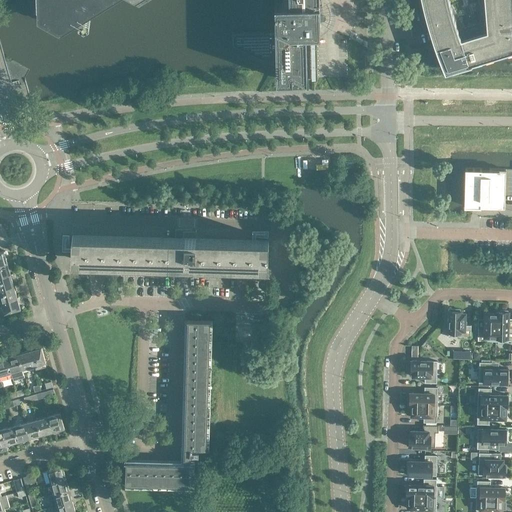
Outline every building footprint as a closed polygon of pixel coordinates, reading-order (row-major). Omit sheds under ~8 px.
[(143,0),(38,0),(39,16),(61,28),(79,17),(79,18),(79,24),(85,27),(90,24),(90,18),(84,14),(107,0),(126,0),(135,5),(143,0)] [(289,0),(290,0),(289,0),(289,1),(288,1),(288,0),(283,0),(282,0),(282,1),(277,1),(275,1),(275,2),(276,8),(275,8),(275,10),(276,10),(276,15),(275,15),(275,17),(276,17),(276,22),(275,22),(275,24),(276,24),(276,29),(276,31),(232,32),(233,45),(276,65),(277,71),(277,76),(277,78),(293,78),(293,76),(292,76),(292,70),(293,70),(300,74),(300,73),(306,76),(305,76),(307,77),(307,72),(307,67),(307,65),(306,59),(307,59),(307,58),(306,58),(306,52),(307,52),(307,50),(306,50),(306,45),(307,45),(307,43),(306,43),(306,38),(306,36),(306,31),(306,30),(308,30),(313,30),(319,30),(321,30),(321,28),(320,28),(320,23),(320,21),(321,21),(322,22),(323,22),(324,21),(325,21),(325,20),(326,20),(326,19),(326,18),(326,17),(325,17),(325,16),(324,16),(324,15),(323,15),(322,15),(321,15),(321,16),(320,16),(320,14),(320,9),(320,7),(319,1),(320,1),(319,0),(289,0)] [(442,64),(445,72),(511,51),(511,0),(421,0),(422,1),(424,10),(427,19),(429,27),(431,33),(433,41),(436,50),(438,54),(439,56),(442,64)] [(505,207),(506,170),(506,169),(489,169),(489,172),(482,171),(482,169),(465,168),(464,206),(481,207),(481,204),(488,204),(488,207),(505,207)] [(269,241),(252,240),(196,239),(196,233),(177,233),(177,238),(73,235),(72,259),(80,259),(88,259),(96,259),(104,259),(104,260),(105,260),(105,259),(112,260),(120,260),(128,260),(136,260),(144,260),(144,261),(152,261),(160,261),(168,261),(204,262),(210,262),(210,263),(212,263),(212,262),(219,263),(220,263),(227,263),(228,263),(235,263),(236,263),(243,263),(244,263),(251,263),(251,264),(252,264),(252,263),(259,264),(260,264),(267,264),(268,264),(269,241)] [(0,277),(11,274),(7,263),(0,264),(0,277)] [(11,274),(0,277),(0,290),(14,286),(11,274)] [(17,298),(14,286),(0,290),(0,298),(1,302),(17,298)] [(20,309),(17,298),(1,302),(4,313),(4,314),(21,309),(20,309)] [(465,325),(465,313),(461,313),(461,311),(460,311),(460,309),(450,309),(450,311),(449,311),(449,337),(471,337),(471,325),(465,325)] [(500,311),(497,311),(496,341),(508,341),(511,340),(511,328),(508,328),(509,312),(507,311),(507,310),(500,310),(500,311)] [(496,341),(497,311),(496,311),(496,312),(494,312),(494,311),(486,311),(486,312),(485,312),(484,329),(478,328),(478,340),(484,340),(484,341),(496,341)] [(211,320),(187,320),(187,321),(188,321),(188,322),(188,326),(188,330),(188,335),(188,339),(188,343),(187,343),(187,347),(188,347),(187,352),(187,356),(187,360),(187,364),(187,369),(187,372),(187,377),(186,381),(187,381),(186,386),(186,389),(186,394),(186,398),(186,403),(186,406),(186,411),(185,415),(186,415),(186,420),(185,420),(185,423),(185,428),(185,432),(185,437),(185,440),(185,445),(184,457),(184,461),(195,461),(195,448),(207,449),(207,448),(210,321),(211,321),(211,320)] [(41,348),(30,351),(34,366),(45,363),(46,363),(42,347),(41,347),(41,348)] [(34,366),(30,351),(18,354),(23,369),(34,366)] [(23,369),(18,354),(7,357),(11,373),(23,369)] [(11,373),(7,357),(0,359),(0,377),(1,381),(12,377),(11,373)] [(437,361),(411,360),(411,361),(409,361),(409,371),(411,371),(411,372),(413,372),(412,376),(425,377),(425,383),(437,383),(437,361)] [(509,382),(509,370),(507,370),(508,369),(491,368),(491,362),(479,362),(479,382),(507,383),(507,382),(509,382)] [(410,394),(408,394),(408,403),(410,403),(410,404),(438,405),(438,393),(437,393),(438,387),(424,387),(424,393),(410,392),(410,394)] [(507,396),(508,395),(491,394),(491,388),(479,388),(479,394),(478,394),(477,406),(507,407),(507,404),(508,404),(509,396),(507,396)] [(437,417),(438,405),(410,404),(410,405),(408,405),(408,415),(411,415),(411,416),(424,416),(424,422),(437,422),(437,416),(437,417)] [(507,407),(477,406),(477,418),(477,424),(489,424),(489,418),(506,419),(506,417),(507,417),(507,410),(506,410),(506,407),(507,407)] [(59,413),(48,416),(53,432),(64,428),(64,429),(60,413),(59,413)] [(53,432),(48,416),(37,419),(41,435),(53,432)] [(41,435),(37,419),(25,423),(29,438),(41,435)] [(29,438),(25,423),(13,426),(18,441),(29,438)] [(409,445),(409,446),(435,447),(435,432),(438,432),(438,425),(423,424),(423,431),(411,430),(411,434),(409,434),(409,436),(407,436),(407,445),(409,445)] [(18,441),(13,426),(2,429),(6,445),(18,441)] [(506,429),(478,428),(477,449),(489,449),(489,443),(506,443),(506,442),(507,442),(508,430),(506,430),(506,429)] [(505,474),(506,474),(507,465),(505,465),(505,463),(503,463),(503,459),(491,459),(491,453),(479,453),(479,475),(505,475),(505,474)] [(437,455),(425,455),(425,461),(408,460),(408,462),(407,462),(406,473),(408,473),(408,475),(436,476),(437,455)] [(124,461),(124,462),(126,462),(125,484),(126,484),(162,484),(194,485),(194,486),(195,486),(195,463),(194,462),(194,463),(127,461),(124,461)] [(63,466),(47,471),(48,471),(51,483),(66,478),(63,467),(63,466)] [(21,478),(13,480),(17,492),(24,490),(21,478)] [(69,490),(66,478),(51,483),(54,494),(69,490)] [(406,485),(406,493),(407,493),(407,496),(437,497),(437,485),(436,485),(436,479),(424,478),(424,485),(407,484),(407,485),(406,485)] [(476,486),(476,498),(504,499),(504,487),(490,487),(490,481),(477,480),(477,486),(476,486)] [(73,501),(69,490),(54,494),(57,506),(73,501)] [(7,495),(1,496),(0,496),(0,509),(5,508),(10,507),(7,495)] [(436,509),(437,497),(407,496),(408,497),(408,499),(407,499),(407,507),(408,507),(408,508),(424,509),(424,511),(435,511),(436,509)] [(504,500),(504,499),(476,498),(476,510),(477,510),(476,511),(489,511),(490,510),(502,510),(502,509),(505,509),(506,500),(504,500)] [(37,506),(35,499),(30,501),(33,511),(34,511),(39,511),(37,506)] [(75,511),(73,501),(57,506),(59,511),(75,511)]
